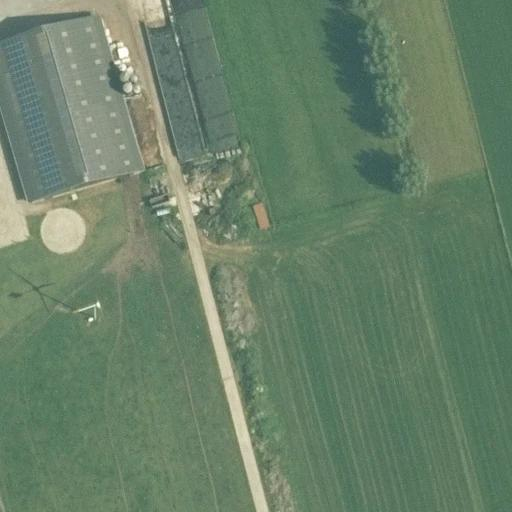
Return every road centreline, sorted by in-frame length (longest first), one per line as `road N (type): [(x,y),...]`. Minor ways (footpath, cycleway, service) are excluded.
road 1 (track): [(261,511),(195,251)]
road 2 (track): [(195,251),(129,0)]
